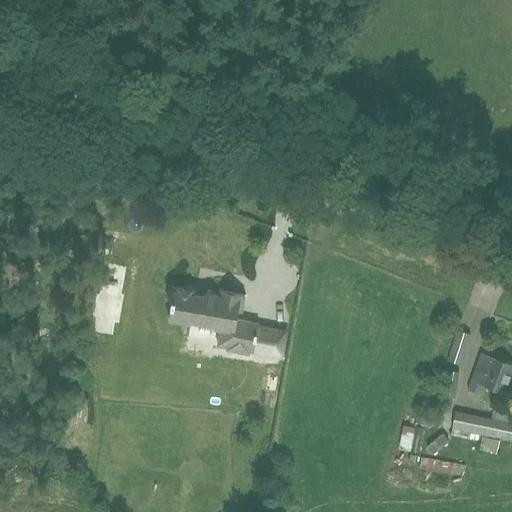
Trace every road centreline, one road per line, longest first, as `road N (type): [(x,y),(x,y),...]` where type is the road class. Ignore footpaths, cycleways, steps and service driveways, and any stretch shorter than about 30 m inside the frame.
road 1 (unclassified): [(511,271),(121,121)]
road 2 (track): [(0,73),(121,121)]
